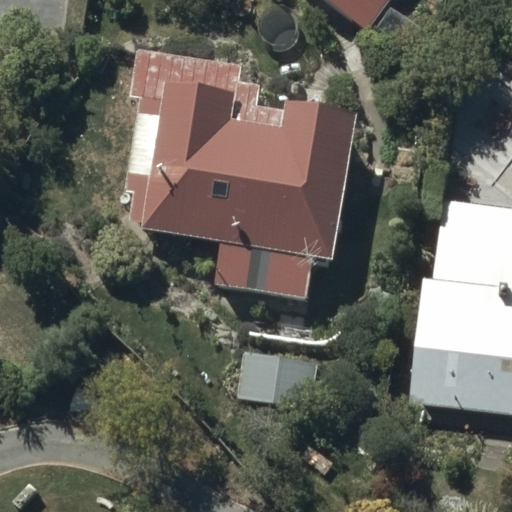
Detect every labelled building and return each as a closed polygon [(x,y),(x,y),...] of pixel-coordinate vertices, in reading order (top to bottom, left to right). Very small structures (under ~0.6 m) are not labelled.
[(331,0),(368,27),(388,0),(331,0)] [(335,257),(358,108),(291,98),(290,109),(258,105),(261,86),(239,83),(241,65),(138,50),(132,95),(140,96),(126,191),(136,192),(132,220),(145,222),(144,229),(224,241),(218,283),(307,296),(313,254),(335,257)] [(511,207),(445,199),(436,278),(422,276),(407,398),(511,410),(511,207)] [(194,343),(157,309),(131,342),(165,374),(194,343)] [(247,367),(244,412),(318,418),(321,372),(247,367)]
